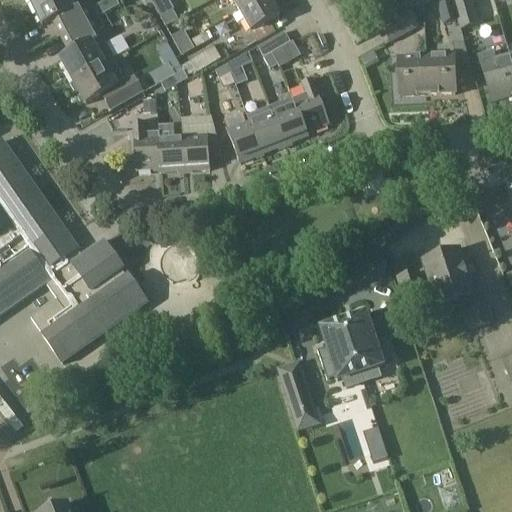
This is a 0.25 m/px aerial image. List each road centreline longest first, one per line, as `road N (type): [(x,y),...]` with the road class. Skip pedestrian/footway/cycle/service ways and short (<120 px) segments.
road 1 (residential): [(0,43),(68,143),(115,196),(140,211),(172,213),(374,148)]
road 2 (residential): [(312,0),(374,148)]
road 3 (residential): [(374,148),(511,136)]
